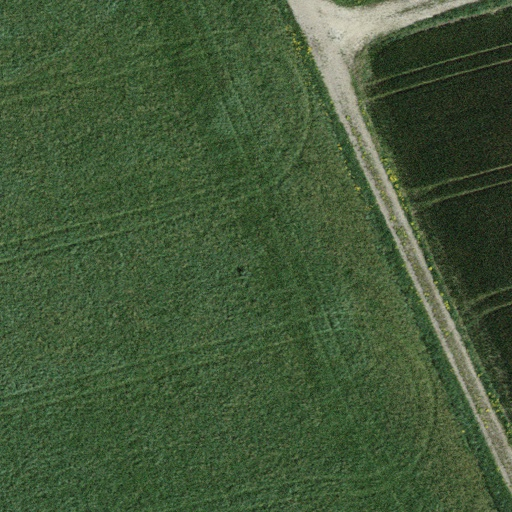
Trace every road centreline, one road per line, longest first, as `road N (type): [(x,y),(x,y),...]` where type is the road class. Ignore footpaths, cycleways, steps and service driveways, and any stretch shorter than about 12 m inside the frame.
road 1 (track): [(325,45),(511,467)]
road 2 (track): [(325,45),(495,0)]
